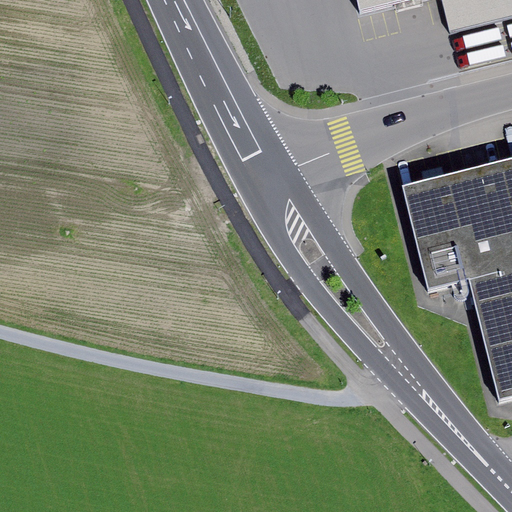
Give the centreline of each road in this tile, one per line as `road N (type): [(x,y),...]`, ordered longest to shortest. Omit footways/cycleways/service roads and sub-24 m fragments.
road 1 (primary): [(511,490),(404,371),(325,270),(267,177)]
road 2 (track): [(0,337),(344,400),(373,394)]
road 3 (residential): [(267,177),(456,103),(511,90)]
road 4 (primary): [(267,177),(176,0)]
